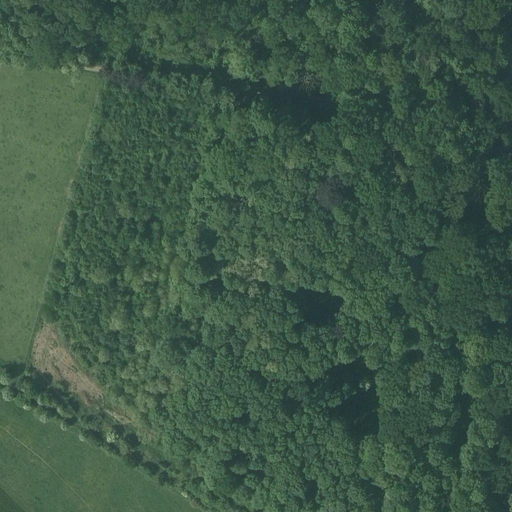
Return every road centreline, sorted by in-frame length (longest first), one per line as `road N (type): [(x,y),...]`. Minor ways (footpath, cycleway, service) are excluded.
road 1 (track): [(228,511),(0,378)]
road 2 (track): [(281,227),(511,300)]
